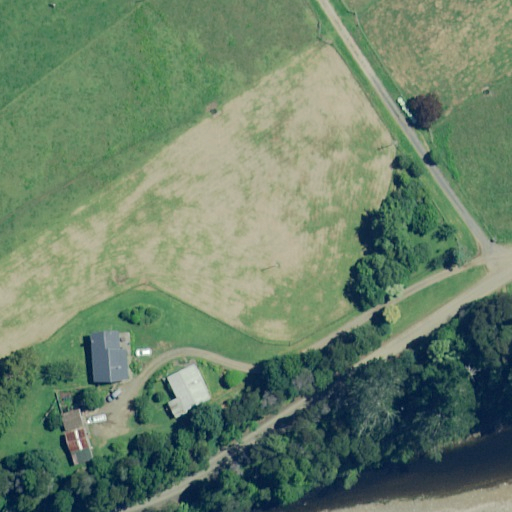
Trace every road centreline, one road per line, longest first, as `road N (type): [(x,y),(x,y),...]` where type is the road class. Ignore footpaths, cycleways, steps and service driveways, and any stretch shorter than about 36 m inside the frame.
road 1 (tertiary): [(511,271),(187,484),(117,511)]
road 2 (unknown): [(508,273),(324,0)]
